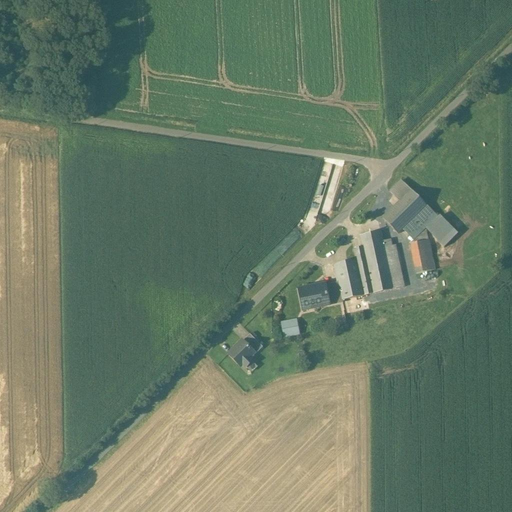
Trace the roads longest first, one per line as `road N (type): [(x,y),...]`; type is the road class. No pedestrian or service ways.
road 1 (unclassified): [(39,511),(393,160)]
road 2 (residential): [(0,109),(393,160)]
road 3 (unclassified): [(393,160),(511,45)]
